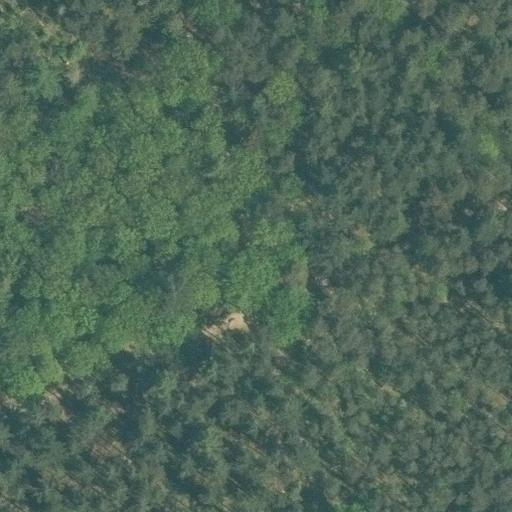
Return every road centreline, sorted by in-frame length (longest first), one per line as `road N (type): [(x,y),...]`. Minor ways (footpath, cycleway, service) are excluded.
road 1 (track): [(0,416),(511,204)]
road 2 (track): [(184,0),(321,511)]
